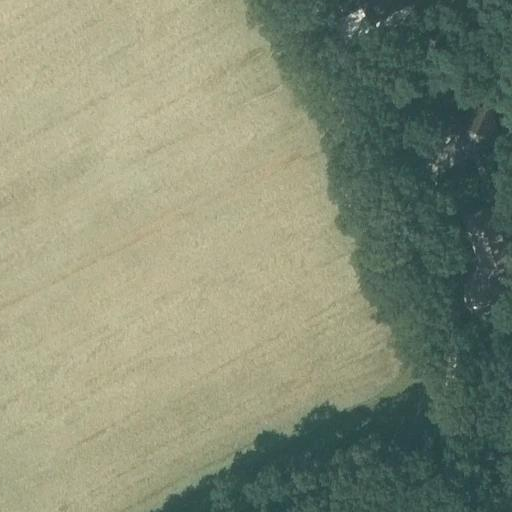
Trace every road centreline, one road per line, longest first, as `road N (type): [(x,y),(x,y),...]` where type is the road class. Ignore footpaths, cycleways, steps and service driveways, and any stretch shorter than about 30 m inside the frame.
road 1 (track): [(305,0),(428,247),(450,322),(450,455),(477,470)]
road 2 (tertiary): [(468,511),(511,374)]
